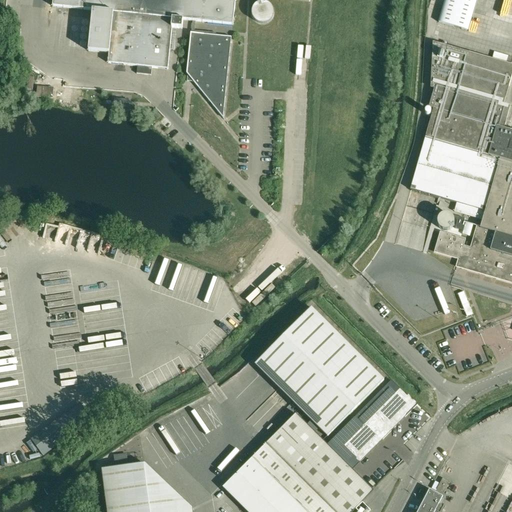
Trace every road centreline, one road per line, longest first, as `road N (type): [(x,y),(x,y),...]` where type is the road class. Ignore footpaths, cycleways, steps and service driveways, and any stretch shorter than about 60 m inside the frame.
road 1 (unclassified): [(456,405),(319,264)]
road 2 (tertiary): [(394,511),(456,405)]
